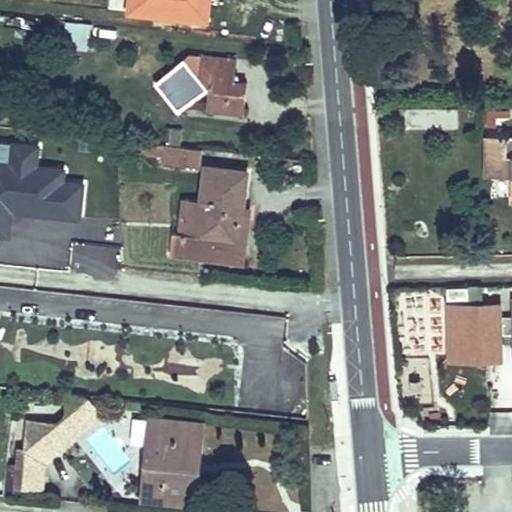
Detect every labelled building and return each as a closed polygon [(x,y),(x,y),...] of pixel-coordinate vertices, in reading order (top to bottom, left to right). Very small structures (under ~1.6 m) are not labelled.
[(166,0),(165,17),(207,21),(208,0),(203,0),(202,0),(166,0)] [(195,57),(193,73),(210,75),(206,111),(242,115),(246,83),(235,81),(236,63),(195,57)] [(511,132),(484,132),(485,177),(505,178),(506,204),(511,203),(511,132)] [(0,235),(19,237),(20,215),(84,218),(86,178),(68,177),(69,164),(41,163),(42,140),(9,139),(8,158),(0,157),(0,235)] [(199,163),(200,143),(177,141),(176,161),(199,163)] [(175,249),(212,253),(213,233),(250,236),(252,217),(236,215),(236,208),(244,208),(247,166),(206,161),(201,229),(176,227),(175,249)] [(213,233),(212,253),(248,256),(250,236),(213,233)] [(503,303),(447,304),(449,363),(504,361),(503,303)] [(0,360),(13,324),(0,319),(0,360)] [(15,486),(44,487),(47,437),(95,439),(97,395),(64,393),(63,419),(18,417),(15,486)] [(458,416),(478,417),(479,398),(459,397),(458,416)] [(424,420),(445,421),(445,404),(425,403),(424,420)] [(195,495),(198,467),(188,467),(191,436),(201,437),(202,420),(152,415),(146,491),(195,495)] [(188,467),(198,467),(201,437),(191,436),(188,467)] [(298,511),(285,438),(238,446),(249,511),(298,511)]
